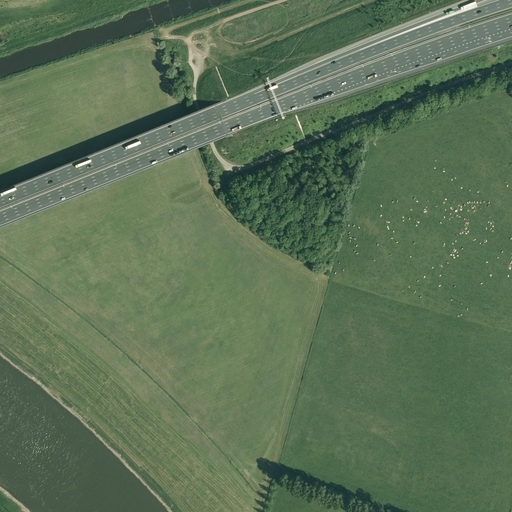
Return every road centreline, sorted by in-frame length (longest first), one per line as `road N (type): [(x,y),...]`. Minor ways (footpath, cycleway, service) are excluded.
road 1 (motorway): [(0,217),(511,21)]
road 2 (unclassified): [(511,62),(244,168),(220,159),(195,95)]
road 3 (motorway): [(255,97),(0,199)]
road 4 (motorway): [(511,2),(255,97)]
road 5 (motorway): [(479,0),(255,97)]
road 6 (track): [(195,95),(188,55),(200,32),(283,0)]
